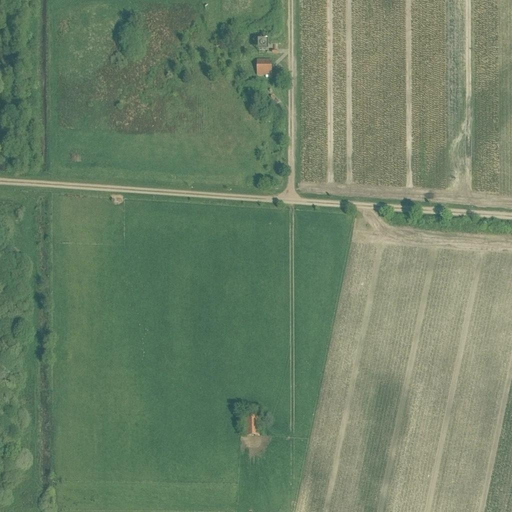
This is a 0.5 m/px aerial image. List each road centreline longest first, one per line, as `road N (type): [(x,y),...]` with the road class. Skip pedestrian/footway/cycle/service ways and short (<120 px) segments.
road 1 (track): [(0,179),(511,217)]
road 2 (track): [(291,202),(295,0)]
